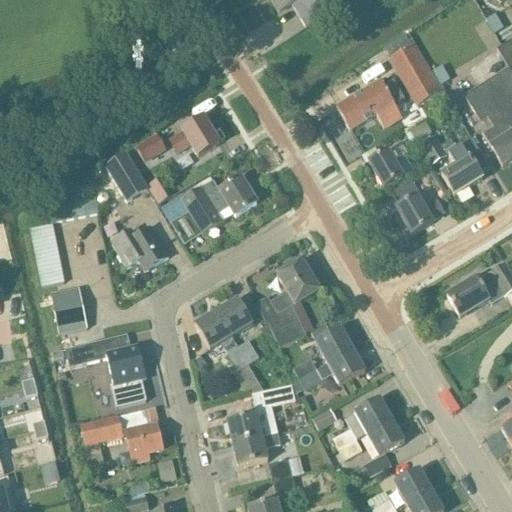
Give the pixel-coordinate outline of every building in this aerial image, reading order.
[(304,0),(270,0),(279,15),(292,8),(306,31),(355,2),(353,0),(330,0),(327,2),(325,0),(304,0)] [(495,18),(485,23),(493,37),(503,32),(495,18)] [(511,44),(498,53),(509,71),(464,98),(480,125),(487,120),(491,128),(498,123),(501,127),(507,124),(511,133),(511,44)] [(164,57),(158,46),(140,57),(146,68),(164,57)] [(414,48),(389,63),(417,110),(420,108),(426,118),(439,110),(433,101),(442,95),(414,48)] [(175,76),(168,64),(149,75),(156,87),(175,76)] [(442,69),(432,74),(440,88),(450,83),(442,69)] [(404,102),(394,83),(383,90),(379,84),(335,110),(349,134),(375,119),(384,133),(402,122),(393,108),(404,102)] [(219,147),(203,121),(182,134),(183,136),(170,144),(178,157),(191,149),(198,161),(219,147)] [(460,122),(453,126),(458,135),(465,131),(460,122)] [(511,163),(511,133),(507,124),(501,127),(498,123),(491,128),(493,131),(482,138),(502,170),(511,163)] [(166,153),(157,139),(136,152),(145,167),(166,153)] [(447,160),(435,140),(420,149),(432,169),(447,160)] [(484,162),(473,143),(446,158),(454,169),(439,178),(451,199),(480,182),(472,169),(484,162)] [(414,173),(406,161),(408,160),(401,149),(388,157),(387,155),(368,166),(383,191),(414,173)] [(149,194),(127,157),(105,171),(127,207),(149,194)] [(219,195),(211,181),(161,211),(171,227),(188,216),(202,239),(223,226),(218,218),(229,211),(235,221),(257,208),(240,182),(219,195)] [(94,195),(82,197),(87,220),(99,217),(94,195)] [(70,200),(75,222),(87,220),(82,197),(70,200)] [(423,212),(416,199),(395,211),(410,238),(431,226),(429,223),(443,215),(436,204),(423,212)] [(64,225),(75,222),(70,200),(59,202),(64,225)] [(47,205),(52,227),(64,225),(59,202),(47,205)] [(30,232),(32,244),(54,239),(52,227),(51,228),(30,232)] [(168,262),(151,232),(134,242),(131,236),(112,248),(127,272),(139,265),(145,276),(168,262)] [(32,244),(35,255),(56,251),(54,239),(32,244)] [(35,255),(37,267),(59,263),(56,251),(35,255)] [(256,307),(266,329),(269,328),(281,353),(306,340),(297,320),(292,310),(294,308),(295,310),(319,295),(301,265),(298,267),(295,262),(282,270),(285,275),(277,280),(287,296),(271,305),(268,301),(256,307)] [(37,267),(39,279),(61,275),(59,263),(37,267)] [(511,296),(511,277),(506,267),(476,284),(475,281),(446,297),(460,318),(487,303),(490,307),(503,300),(504,301),(511,296)] [(64,286),(61,275),(39,279),(42,291),(64,286)] [(228,285),(204,302),(212,313),(236,297),(228,285)] [(87,333),(79,294),(51,299),(59,338),(87,333)] [(216,317),(231,342),(253,328),(238,304),(216,317)] [(231,342),(216,317),(194,330),(209,355),(221,348),(231,342)] [(315,346),(327,368),(352,355),(340,332),(315,346)] [(238,352),(231,342),(221,348),(228,358),(238,352)] [(115,390),(115,391),(145,384),(137,352),(108,359),(104,344),(65,354),(70,372),(108,363),(112,377),(99,380),(102,393),(115,390)] [(248,345),(238,352),(248,369),(259,362),(248,345)] [(238,375),(248,369),(238,352),(228,358),(238,375)] [(52,357),(54,365),(64,362),(62,354),(52,357)] [(327,368),(317,374),(299,384),(292,389),(296,397),(304,393),(305,394),(333,378),(340,391),(365,377),(352,355),(327,368)] [(200,358),(193,362),(199,373),(206,369),(200,358)] [(299,384),(317,374),(311,363),(293,373),(299,384)] [(24,394),(36,391),(34,383),(22,386),(24,394)] [(296,397),(292,389),(252,398),(256,415),(296,406),(294,399),(296,397)] [(38,399),(36,391),(24,394),(26,402),(38,399)] [(354,417),(367,439),(392,425),(379,403),(354,417)] [(337,425),(330,413),(312,423),(319,436),(337,425)] [(233,449),(271,440),(278,438),(275,427),(259,430),(256,418),(227,425),(233,449)] [(124,442),(119,421),(80,430),(85,451),(124,442)] [(511,423),(500,430),(511,451),(511,423)] [(32,428),(34,436),(46,433),(44,425),(32,428)] [(404,447),(392,425),(367,439),(379,461),(404,447)] [(162,456),(156,430),(126,437),(133,469),(148,465),(147,459),(162,456)] [(34,436),(36,444),(48,441),(46,433),(34,436)] [(339,455),(357,445),(351,434),(333,444),(339,455)] [(271,440),(233,449),(238,473),(268,466),(264,452),(280,448),(278,438),(271,440)] [(363,456),(357,445),(339,455),(345,466),(363,456)] [(269,469),(273,485),(292,480),(288,464),(269,469)] [(172,466),(159,469),(163,486),(176,483),(172,466)] [(394,487),(406,509),(431,496),(419,473),(394,487)] [(0,497),(12,494),(8,481),(0,483),(0,497)] [(0,511),(16,511),(12,494),(0,497),(0,511)] [(440,511),(431,496),(406,509),(407,511),(440,511)] [(123,511),(148,511),(145,497),(129,501),(122,503),(123,511)]
